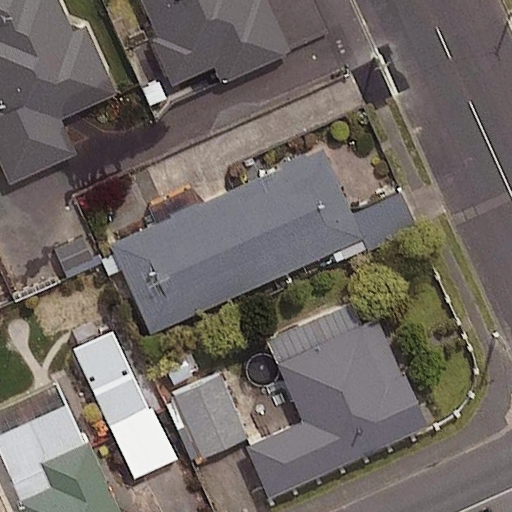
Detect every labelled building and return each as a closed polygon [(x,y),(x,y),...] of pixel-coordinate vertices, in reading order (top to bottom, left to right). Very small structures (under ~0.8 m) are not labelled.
[(0,0),(0,156),(8,174),(73,146),(57,110),(114,86),(85,19),(69,26),(57,0),(0,0)] [(146,0),(179,73),(214,58),(221,74),(290,44),(270,0),(146,0)] [(323,141),(109,236),(149,326),(363,231),(323,141)] [(361,316),(277,353),(303,410),(245,436),(268,487),(427,416),(404,364),(386,372),(361,316)] [(112,321),(72,340),(134,470),(174,451),(112,321)] [(243,433),(218,370),(172,389),(197,451),(243,433)] [(122,511),(87,432),(39,454),(50,477),(16,492),(25,511),(122,511)]
